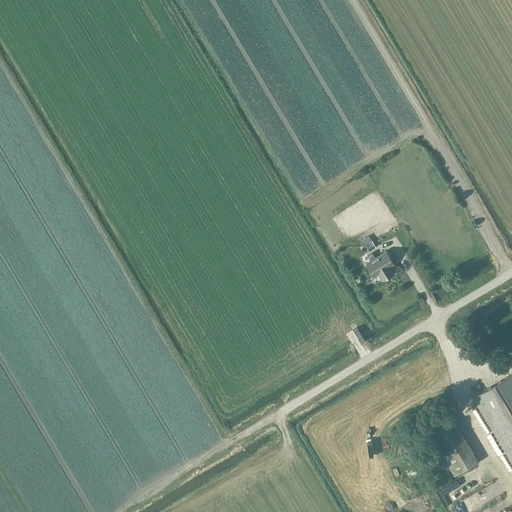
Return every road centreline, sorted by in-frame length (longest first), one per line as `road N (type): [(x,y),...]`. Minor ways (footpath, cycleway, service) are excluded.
road 1 (track): [(352,0),(510,272)]
road 2 (unclassified): [(296,403),(511,271)]
road 3 (track): [(119,511),(296,403)]
